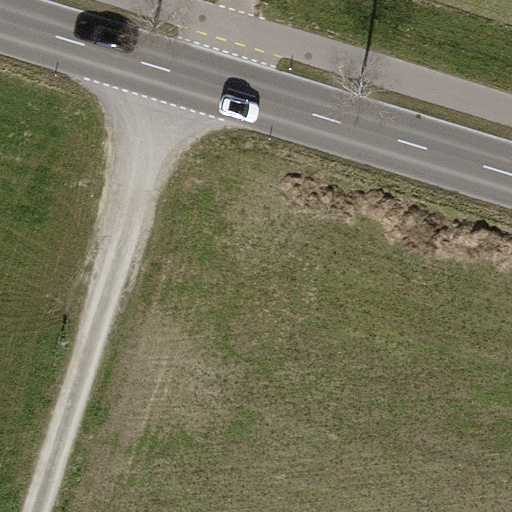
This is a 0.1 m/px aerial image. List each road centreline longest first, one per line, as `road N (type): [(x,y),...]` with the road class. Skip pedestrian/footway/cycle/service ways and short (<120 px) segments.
road 1 (tertiary): [(511,171),(0,16)]
road 2 (track): [(35,511),(171,69)]
